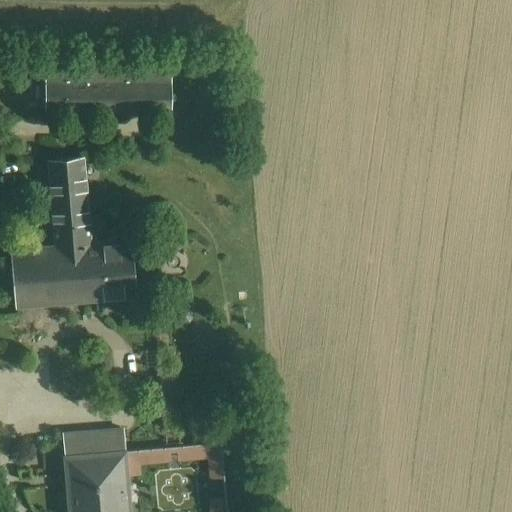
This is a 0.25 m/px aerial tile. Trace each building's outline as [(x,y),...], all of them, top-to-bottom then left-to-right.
[(46,59),(47,109),(174,108),(174,58),(46,59)] [(13,248),(18,309),(139,298),(134,238),(97,241),(90,154),(49,158),(57,244),(13,248)] [(68,455),(128,451),(126,428),(66,432),(68,455)] [(213,511),(230,511),(225,443),(128,451),(129,465),(209,458),(211,479),(225,478),(226,497),(212,498),(213,511)] [(68,455),(72,511),(133,511),(129,465),(128,451),(68,455)]
